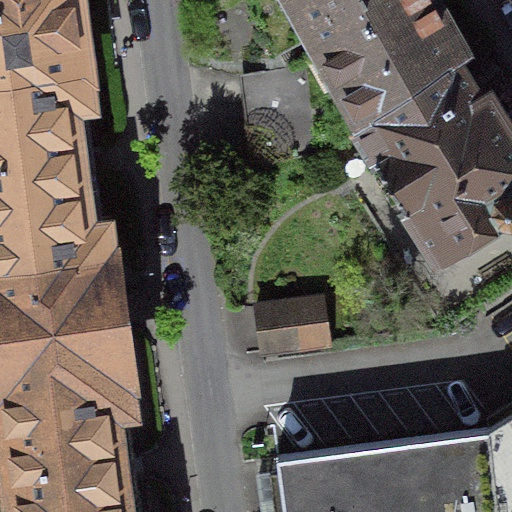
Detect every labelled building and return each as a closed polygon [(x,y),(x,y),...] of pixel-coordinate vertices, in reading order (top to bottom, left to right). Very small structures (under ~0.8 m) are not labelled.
[(61,30),(78,27),(74,0),(0,0),(0,78),(84,68),(83,65),(66,68),(61,30)] [(434,0),(294,0),(361,117),(363,121),(456,56),(463,51),(434,0)] [(480,95),(456,56),(363,121),(361,117),(350,124),(355,132),(358,130),(371,152),(369,153),(372,159),(375,157),(433,251),(430,253),(436,261),(444,255),(442,253),(493,221),(494,224),(500,220),(498,218),(511,209),(511,125),(493,95),(496,94),(490,85),(482,90),(484,93),(480,95)] [(252,117),(257,161),(317,153),(306,66),(246,73),(252,117)] [(84,68),(0,78),(0,268),(108,254),(108,251),(106,251),(102,226),(84,228),(76,163),(67,98),(85,96),(82,70),(84,70),(84,68)] [(0,389),(124,373),(108,254),(0,268),(0,389)] [(322,296),(256,304),(259,328),(262,351),(328,343),(322,296)] [(124,373),(0,389),(0,393),(15,511),(121,511),(116,469),(107,404),(126,402),(122,376),(124,376),(124,373)] [(511,511),(511,410),(487,426),(487,427),(277,455),(279,470),(259,473),(261,487),(262,502),(283,499),(284,511),(511,511)]
